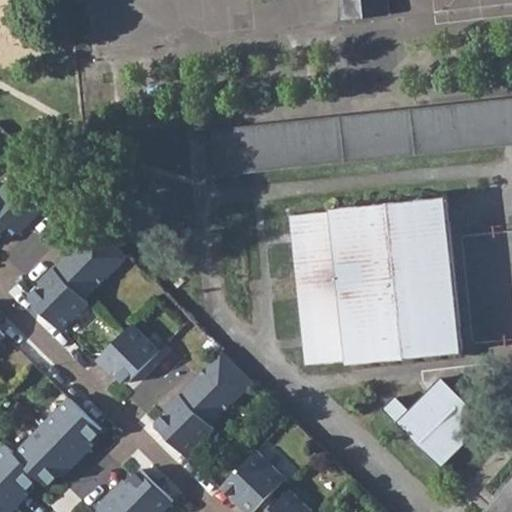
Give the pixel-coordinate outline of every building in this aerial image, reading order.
[(343,0),(345,19),(393,15),(391,0),(343,0)] [(511,96),(213,128),(219,172),(511,141),(511,96)] [(33,158),(0,191),(0,213),(11,224),(20,232),(38,214),(64,188),(33,158)] [(296,213),(311,364),(468,346),(455,238),(451,193),(339,206),(339,208),(296,213)] [(0,233),(11,224),(0,213),(0,233)] [(76,246),(56,267),(87,297),(129,253),(100,223),(76,246)] [(134,257),(153,276),(166,263),(147,245),(134,257)] [(92,301),(87,297),(56,267),(46,277),(42,281),(46,283),(32,298),(65,329),(92,301)] [(120,368),(132,380),(164,348),(137,322),(102,359),(116,372),(120,368)] [(0,343),(8,335),(0,327),(0,343)] [(445,379),(412,411),(399,397),(387,408),(445,466),(488,423),(445,379)] [(161,421),(194,452),(220,425),(185,391),(178,399),(172,405),(174,408),(161,421)] [(72,397),(44,425),(80,459),(86,453),(94,445),(92,442),(105,429),(72,397)] [(44,425),(19,452),(43,475),(51,484),(64,470),(67,473),(71,469),(80,459),(44,425)] [(11,444),(0,454),(0,492),(17,509),(21,504),(32,492),(29,490),(43,475),(19,452),(11,444)] [(227,481),(257,509),(287,477),(290,474),(261,446),(227,481)] [(119,489),(115,492),(135,511),(165,511),(178,499),(145,468),(131,482),(129,479),(119,489)] [(323,511),(294,483),(265,511),(323,511)] [(511,511),(511,485),(491,509),(495,511),(511,511)] [(13,511),(17,509),(0,492),(0,511),(13,511)] [(105,510),(102,511),(135,511),(115,492),(106,502),(101,507),(105,510)]
